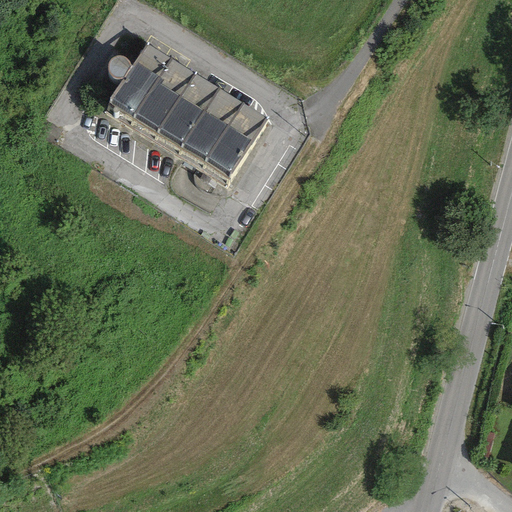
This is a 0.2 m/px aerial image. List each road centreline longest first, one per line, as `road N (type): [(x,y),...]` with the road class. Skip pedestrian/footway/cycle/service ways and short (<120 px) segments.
road 1 (tertiary): [(511,158),(431,460)]
road 2 (unknown): [(172,0),(330,105)]
